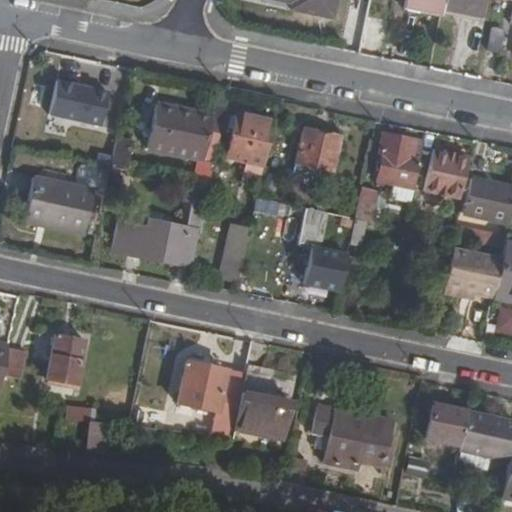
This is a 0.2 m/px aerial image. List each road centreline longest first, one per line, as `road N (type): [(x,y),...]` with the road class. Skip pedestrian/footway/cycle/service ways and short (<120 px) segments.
road 1 (residential): [(0,267),(511,373)]
road 2 (residential): [(178,46),(511,115)]
road 3 (residential): [(18,15),(178,46)]
